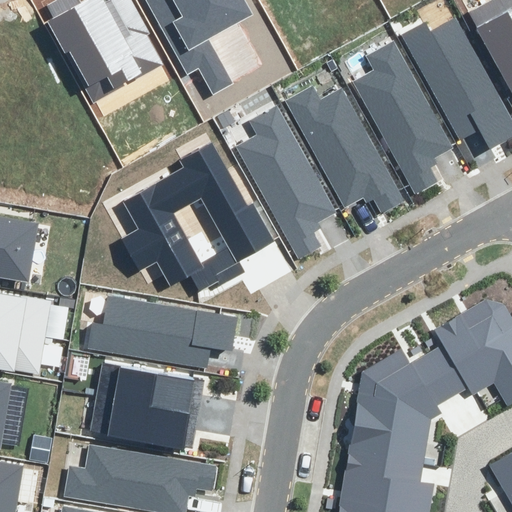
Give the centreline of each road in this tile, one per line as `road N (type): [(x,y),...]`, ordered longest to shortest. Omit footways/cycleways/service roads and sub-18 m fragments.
road 1 (residential): [(271,511),(287,389),(308,318),(347,280),(511,202)]
road 2 (residential): [(511,413),(465,446),(453,511)]
